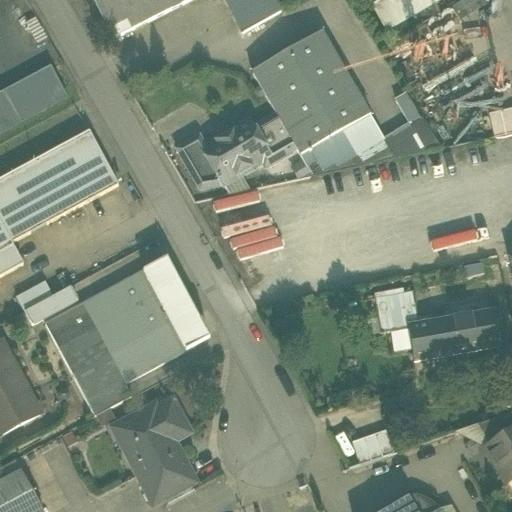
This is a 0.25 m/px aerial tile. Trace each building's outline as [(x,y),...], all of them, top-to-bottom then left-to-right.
[(92,0),(113,41),(195,0),(92,0)] [(224,0),(242,36),(280,14),(273,0),(224,0)] [(295,0),(300,9),(315,0),(295,0)] [(366,0),(372,8),(385,0),(366,0)] [(385,0),(372,8),(385,32),(441,0),(385,0)] [(300,159),(310,153),(369,119),(370,119),(322,35),(252,75),(275,116),(276,117),(296,151),(296,153),(300,159)] [(3,94),(20,122),(66,97),(50,68),(3,94)] [(3,94),(0,95),(0,132),(20,122),(3,94)] [(318,166),(310,153),(300,159),(303,162),(310,175),(312,179),(441,151),(422,119),(419,121),(405,97),(395,103),(408,127),(383,142),(383,143),(352,160),(346,149),(318,166)] [(511,110),(500,113),(505,137),(511,135),(511,110)] [(505,137),(500,113),(487,116),(493,140),(505,137)] [(224,190),(242,179),(261,168),(264,172),(296,153),(296,151),(265,169),(261,164),(222,186),(201,191),(179,152),(198,140),(205,151),(219,143),(221,145),(232,139),(230,136),(244,128),(247,134),(276,117),(275,116),(254,128),(249,120),(205,146),(199,137),(174,151),(199,195),(224,190)] [(179,152),(201,191),(222,186),(261,164),(265,169),(296,151),(276,117),(247,134),(244,128),(230,136),(232,139),(221,145),(219,143),(205,151),(198,140),(179,152)] [(383,142),(369,119),(310,153),(318,166),(346,149),(352,160),(383,143),(383,142)] [(89,134),(0,182),(0,225),(11,246),(11,245),(118,188),(89,134)] [(310,175),(303,162),(289,170),(297,183),(310,175)] [(242,179),(224,190),(228,198),(250,193),(242,179)] [(0,278),(23,267),(11,245),(11,246),(0,225),(0,278)] [(404,262),(402,253),(359,264),(361,273),(404,262)] [(166,262),(143,274),(185,353),(194,348),(192,344),(206,336),(205,335),(206,331),(202,324),(199,323),(193,311),(179,319),(163,290),(177,282),(166,262)] [(124,386),(185,353),(143,274),(45,327),(88,406),(124,386)] [(193,311),(177,282),(163,290),(179,319),(193,311)] [(25,314),(53,299),(45,283),(16,299),(25,314)] [(25,314),(32,328),(78,303),(70,290),(53,299),(25,314)] [(376,297),(382,333),(392,331),(408,329),(410,328),(410,326),(418,325),(412,291),(376,297)] [(410,328),(408,329),(411,346),(414,360),(498,346),(493,312),(418,325),(410,326),(410,328)] [(395,349),(411,346),(408,329),(392,331),(395,349)] [(209,342),(206,336),(192,344),(194,348),(185,353),(186,354),(209,342)] [(0,433),(2,437),(39,418),(26,392),(23,394),(18,384),(21,382),(1,345),(0,345),(0,433)] [(23,394),(26,392),(21,382),(18,384),(23,394)] [(88,406),(94,419),(131,399),(124,386),(88,406)] [(511,396),(492,396),(491,409),(511,410),(511,396)] [(137,479),(152,508),(196,485),(185,464),(182,465),(168,440),(187,430),(172,401),(156,410),(155,407),(111,430),(112,432),(117,430),(136,466),(139,464),(144,475),(141,477),(137,479)] [(477,427),(489,447),(511,432),(511,415),(477,427)] [(489,447),(477,427),(454,435),(484,450),(489,447)] [(112,432),(137,479),(141,477),(144,475),(139,464),(136,466),(117,430),(112,432)] [(484,450),(507,486),(511,482),(511,432),(489,447),(484,450)] [(352,444),(359,467),(393,455),(385,433),(352,444)] [(0,511),(41,511),(21,474),(15,463),(0,470),(0,511)] [(413,511),(408,501),(388,511),(413,511)]
